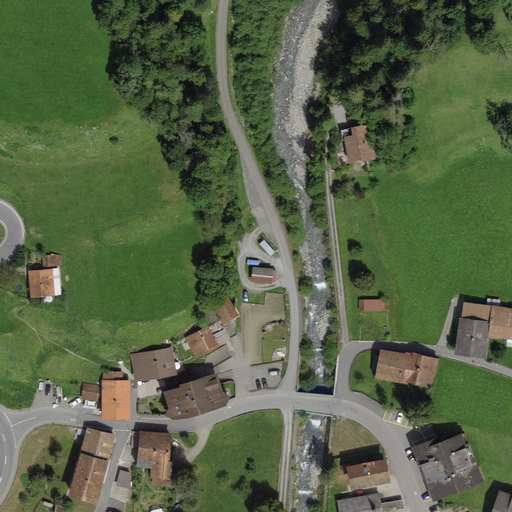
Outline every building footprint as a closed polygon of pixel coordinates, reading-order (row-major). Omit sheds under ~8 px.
[(346,118),(348,128),(366,125),(364,114),(346,118)] [(349,165),(375,159),(368,124),(366,125),(348,128),(338,131),(340,141),(343,140),(349,165)] [(39,298),(72,291),(65,254),(46,258),(48,267),(33,270),(39,298)] [(273,271),(242,267),(240,282),(271,286),(273,271)] [(221,294),(205,303),(217,323),(233,314),(221,294)] [(382,311),(382,300),(358,300),(358,311),(382,311)] [(511,307),(463,302),(461,318),(459,317),(454,354),(486,358),(488,337),(511,339),(511,307)] [(213,321),(180,339),(191,358),(224,340),(213,321)] [(170,349),(130,356),(134,380),(175,373),(170,349)] [(408,383),(432,388),(438,359),(406,352),(405,354),(380,349),(374,378),(408,385),(408,383)] [(172,388),(161,390),(164,418),(222,406),(227,397),(218,393),(211,373),(173,383),(172,388)] [(100,388),(84,387),(81,400),(99,402),(99,418),(128,419),(128,382),(100,384),(100,388)] [(112,437),(88,431),(71,494),(95,501),(112,437)] [(440,435),(412,447),(434,501),(484,481),(469,443),(466,444),(462,433),(442,441),(440,435)] [(173,437),(139,434),(137,455),(154,457),(153,475),(170,476),(173,437)] [(386,459),(346,467),(346,465),(341,466),(343,474),(347,474),(350,491),(391,483),(386,459)] [(112,493),(129,497),(135,470),(118,466),(112,493)] [(511,511),(511,494),(499,490),(491,511),(511,511)] [(379,493),(337,500),(339,511),(382,511),(382,510),(381,503),(379,493)] [(403,500),(381,503),(382,510),(404,506),(403,500)]
